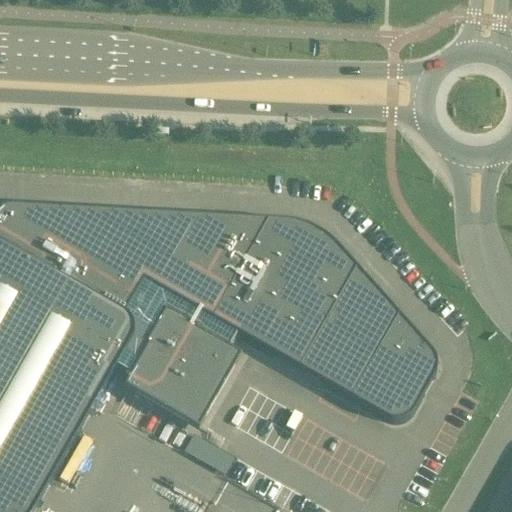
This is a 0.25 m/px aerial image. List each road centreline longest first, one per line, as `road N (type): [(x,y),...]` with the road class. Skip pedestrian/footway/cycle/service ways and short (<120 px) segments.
road 1 (secondary): [(428,82),(392,72),(0,55)]
road 2 (secondary): [(0,97),(424,121)]
road 3 (unclassified): [(456,155),(464,240),(493,290)]
road 4 (unclassified): [(493,290),(493,156)]
